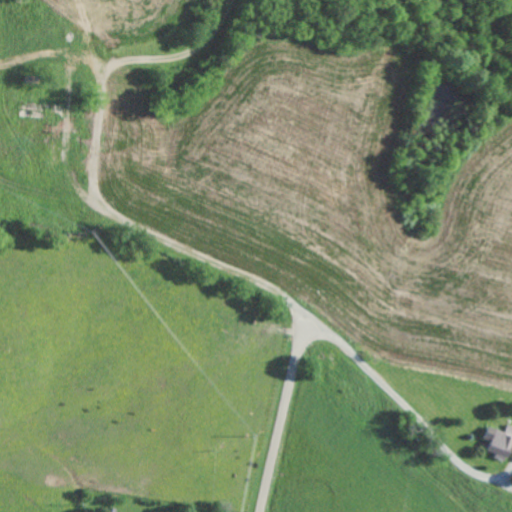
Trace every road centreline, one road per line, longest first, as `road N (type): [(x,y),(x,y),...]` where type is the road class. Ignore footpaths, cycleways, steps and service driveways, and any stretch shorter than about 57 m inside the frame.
road 1 (residential): [(511,497),(370,366),(306,336),(281,289),(175,221),(95,138)]
road 2 (residential): [(264,511),(306,336)]
